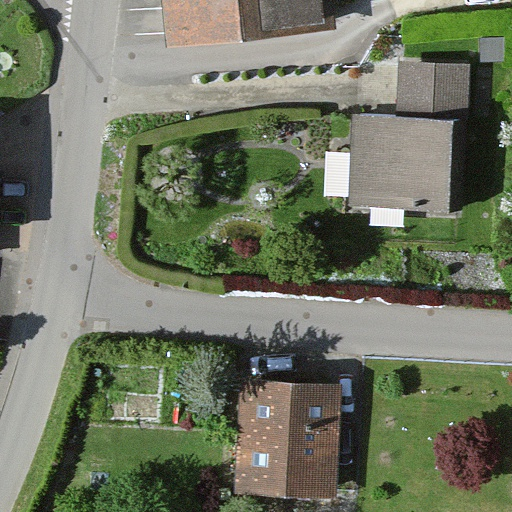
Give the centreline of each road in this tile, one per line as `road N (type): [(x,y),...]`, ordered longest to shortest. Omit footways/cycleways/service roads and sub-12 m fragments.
road 1 (residential): [(511,333),(54,305)]
road 2 (unclassified): [(96,0),(54,305)]
road 3 (unclassified): [(54,305),(0,479)]
